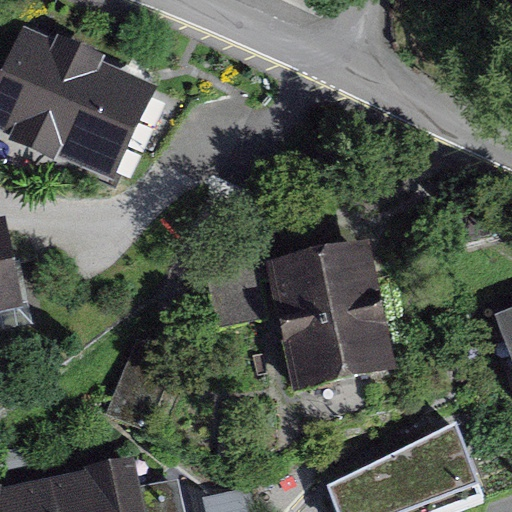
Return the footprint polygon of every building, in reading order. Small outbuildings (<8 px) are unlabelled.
[(153,89),(23,27),(0,74),(0,132),(108,184),(153,89)] [(8,213),(0,214),(0,311),(27,306),(8,213)] [(380,234),(292,257),(323,374),(412,350),(380,234)] [(333,497),(338,511),(465,511),(479,508),(457,437),(333,497)] [(135,511),(129,478),(0,503),(0,511),(135,511)]
